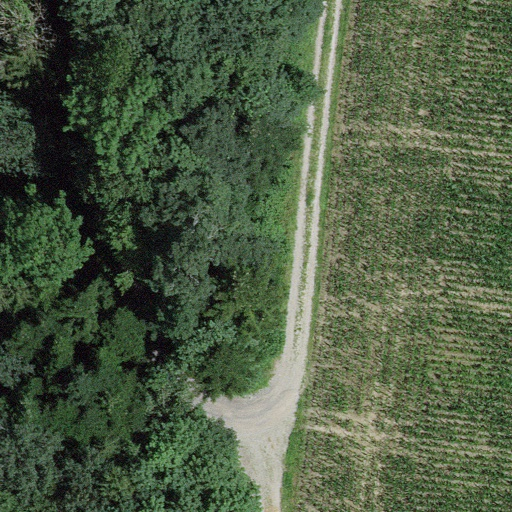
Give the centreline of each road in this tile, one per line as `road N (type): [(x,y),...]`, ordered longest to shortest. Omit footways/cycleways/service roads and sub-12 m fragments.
road 1 (track): [(72,0),(144,312),(190,394),(271,431)]
road 2 (track): [(271,431),(296,359),(335,0)]
